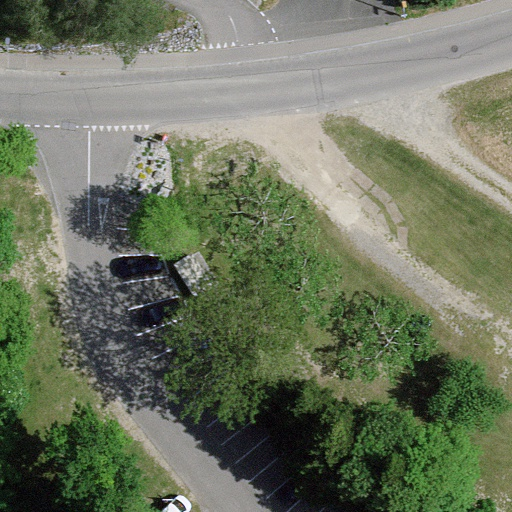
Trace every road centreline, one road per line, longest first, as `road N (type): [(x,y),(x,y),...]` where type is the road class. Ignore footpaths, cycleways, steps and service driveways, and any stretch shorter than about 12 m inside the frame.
road 1 (unclassified): [(87,102),(87,234),(107,329),(169,424),(247,511)]
road 2 (tertiary): [(511,26),(368,74),(255,91)]
road 3 (track): [(511,193),(441,150),(368,74)]
road 4 (tertiary): [(255,91),(87,102)]
